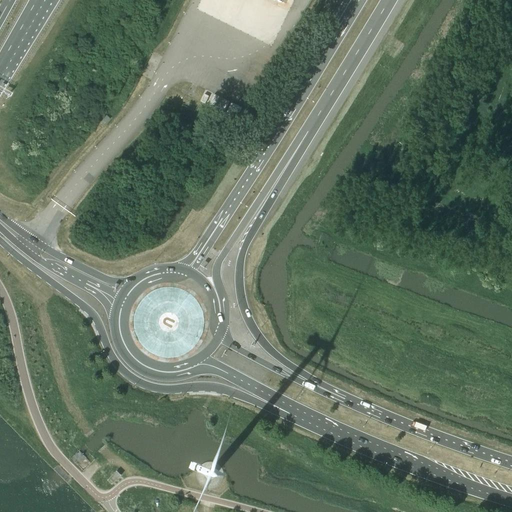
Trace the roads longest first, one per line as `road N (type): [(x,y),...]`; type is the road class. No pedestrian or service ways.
road 1 (motorway): [(359,0),(197,257),(178,272)]
road 2 (secondary): [(0,241),(92,314),(110,353),(138,382),(215,385),(261,397)]
road 3 (secondary): [(261,397),(511,500)]
road 4 (unclassified): [(104,497),(47,443),(0,291)]
road 5 (secondary): [(511,463),(302,379)]
road 6 (motorway): [(302,379),(253,331),(239,293),(244,246),(273,185)]
road 7 (motorway): [(273,185),(387,0)]
road 8 (unclassified): [(257,511),(135,481),(104,497)]
road 9 (secondary): [(138,283),(94,274),(0,215)]
road 10 (secondary): [(0,233),(103,293),(119,311)]
road 11 (motorway): [(216,295),(221,258),(273,185)]
